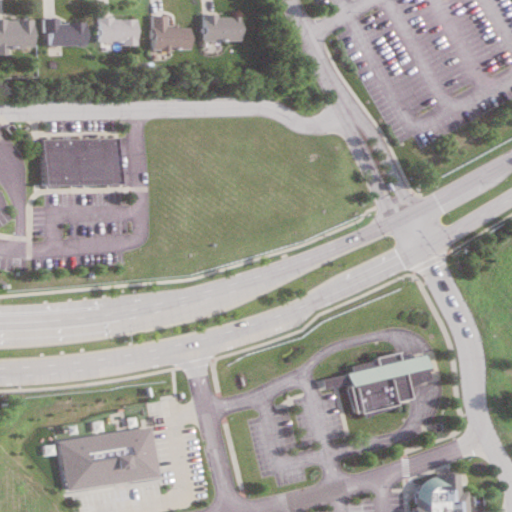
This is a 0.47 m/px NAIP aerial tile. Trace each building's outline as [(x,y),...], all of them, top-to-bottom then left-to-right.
[(150,49),(186,48),(186,25),(165,25),(165,14),(149,14),(150,49)] [(236,40),(235,14),(199,15),(200,40),(236,40)] [(134,16),(97,17),(98,43),(134,42),(134,16)] [(84,21),(58,21),(58,17),(42,17),(42,32),(48,32),(48,44),(84,44),(84,21)] [(31,18),(0,18),(0,49),(32,49),(31,18)] [(38,185),(113,183),(111,136),(37,138),(38,185)] [(421,353),(395,358),(394,354),(344,363),(352,412),(362,410),(363,416),(372,414),(371,407),(407,400),(405,384),(426,381),(421,353)] [(157,476),(151,426),(57,438),(63,488),(157,476)] [(411,476),(412,511),(462,511),(462,490),(453,490),(453,474),(411,476)]
